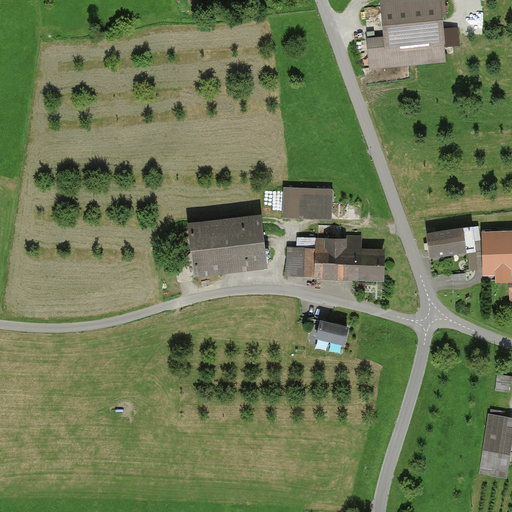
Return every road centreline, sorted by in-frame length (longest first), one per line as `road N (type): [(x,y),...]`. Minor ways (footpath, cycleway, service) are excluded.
road 1 (unclassified): [(427,323),(321,296),(259,290),(69,328),(0,324)]
road 2 (unclassified): [(321,0),(433,315)]
road 3 (unclassified): [(379,511),(427,323)]
road 4 (track): [(281,290),(290,227),(320,221),(403,229)]
